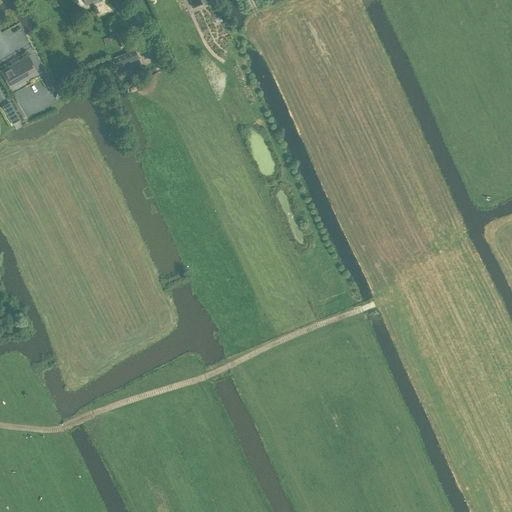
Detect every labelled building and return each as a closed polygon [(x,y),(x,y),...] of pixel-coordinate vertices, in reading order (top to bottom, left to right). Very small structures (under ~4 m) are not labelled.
[(118,0),(113,2),(116,9),(121,6),(118,0)] [(120,32),(116,34),(121,48),(126,46),(120,32)] [(134,50),(113,59),(121,78),(142,69),(134,50)] [(11,88),(37,73),(27,57),(1,72),(11,88)] [(2,107),(7,116),(14,112),(9,103),(2,107)]
